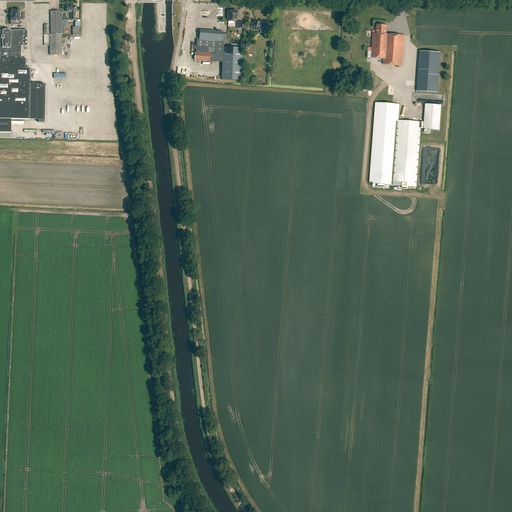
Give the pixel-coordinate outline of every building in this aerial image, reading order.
[(70,12),(70,20),(75,20),(75,12),(76,12),(76,6),(66,6),(66,12),(70,12)] [(10,17),(10,25),(20,25),(20,10),(15,10),(10,10),(10,17)] [(50,35),(50,55),(62,55),(62,35),(63,35),(63,16),(60,16),(60,11),(51,12),(51,35),(50,35)] [(237,12),(236,12),(236,11),(234,11),(233,11),(232,11),(232,12),(228,12),(227,22),(237,22),(237,28),(243,28),(243,22),(237,22),(237,21),(237,16),(237,12)] [(269,22),(256,21),(256,24),(250,24),(250,31),(260,31),(260,33),(262,33),(263,33),(263,29),(269,30),(269,22)] [(386,35),(387,26),(377,25),(376,33),(375,33),(375,34),(372,34),(371,58),(384,59),(383,65),(402,66),(405,36),(386,35)] [(73,35),(81,35),(81,27),(73,27),(73,35)] [(30,85),(31,69),(26,68),(26,59),(21,59),(21,46),(27,47),(28,31),(14,30),(14,31),(11,31),(11,30),(3,30),(3,28),(0,28),(0,132),(12,133),(12,119),(30,119),(38,120),(38,123),(44,123),(45,85),(30,85)] [(194,61),(222,63),(222,80),(242,81),(243,49),(223,48),(223,43),(229,43),(229,40),(228,40),(228,34),(223,34),(223,33),(200,31),(199,38),(198,38),(196,53),(195,53),(194,61)] [(438,93),(440,53),(420,51),(417,92),(438,93)] [(416,186),(421,123),(398,122),(399,106),(375,104),(369,183),(416,186)] [(426,104),(424,130),(439,131),(441,105),(426,104)]
